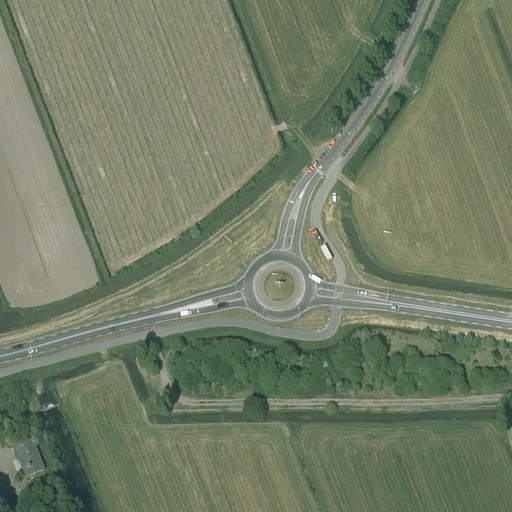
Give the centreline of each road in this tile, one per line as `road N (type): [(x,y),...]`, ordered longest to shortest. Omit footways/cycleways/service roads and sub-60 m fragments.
road 1 (unclassified): [(0,373),(201,325),(321,336),(336,303)]
road 2 (track): [(384,405),(171,406),(153,335)]
road 3 (tertiary): [(324,162),(392,69),(422,0)]
road 4 (primary): [(0,353),(157,315)]
road 5 (unclassified): [(339,288),(339,262),(315,227),(319,197),(335,172)]
